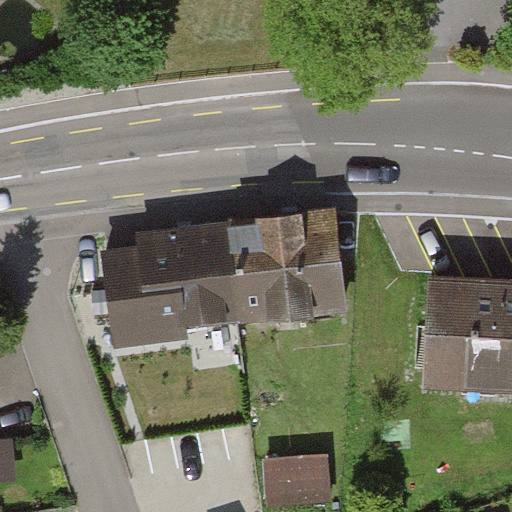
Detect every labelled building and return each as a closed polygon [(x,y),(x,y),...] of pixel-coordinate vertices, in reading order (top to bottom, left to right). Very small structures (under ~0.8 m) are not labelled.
[(181,45),(156,48),(158,67),(184,63),(181,45)] [(233,226),(244,325),(350,313),(339,214),(293,219),(233,226)] [(244,325),(233,226),(187,231),(141,237),(142,252),(107,256),(118,352),(188,344),(187,331),(244,325)] [(511,395),(511,280),(434,278),(425,390),(511,395)] [(329,451),(264,455),(266,502),(331,498),(329,451)] [(249,453),(197,465),(207,511),(215,511),(261,502),(249,453)]
